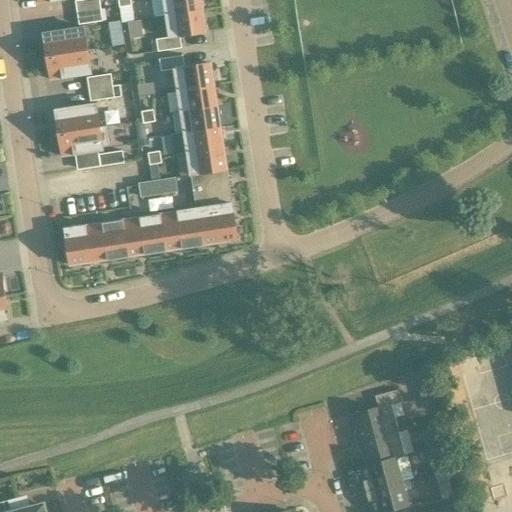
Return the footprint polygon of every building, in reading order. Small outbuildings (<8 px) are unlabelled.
[(81,0),(75,1),(77,13),(100,9),(98,0),(81,0)] [(199,0),(162,0),(165,16),(201,11),(199,0)] [(119,2),(122,23),(134,21),(131,1),(119,2)] [(100,9),(77,13),(79,24),(102,21),(100,9)] [(165,16),(168,38),(156,40),(158,51),(182,48),(180,36),(205,32),(201,11),(165,16)] [(120,20),(108,22),(112,46),(124,44),(120,20)] [(46,57),(86,51),(83,28),(42,34),(46,57)] [(90,74),(86,51),(46,57),(49,80),(90,74)] [(181,56),(158,60),(159,72),(173,70),(176,92),(213,86),(210,64),(183,68),(181,56)] [(88,89),(112,86),(110,74),(86,78),(88,89)] [(120,85),(112,86),(88,89),(90,101),(122,97),(120,85)] [(213,86),(176,92),(180,112),(216,107),(213,86)] [(57,134),(98,128),(94,105),(54,111),(57,134)] [(216,107),(180,112),(172,114),(175,134),(183,133),(219,128),(216,107)] [(153,109),(141,111),(142,118),(154,116),(153,109)] [(98,128),(57,134),(61,157),(101,151),(101,147),(108,146),(105,127),(98,128)] [(138,128),(140,140),(147,139),(145,127),(138,128)] [(219,128),(183,133),(186,154),(223,148),(219,128)] [(147,139),(140,140),(141,147),(148,146),(147,139)] [(181,177),(189,176),(226,170),(223,148),(186,154),(178,155),(181,177)] [(123,151),(99,155),(101,166),(124,163),(123,151)] [(159,151),(148,152),(149,160),(160,158),(159,151)] [(160,158),(149,160),(152,181),(173,178),(172,169),(159,171),(158,163),(161,163),(160,158)] [(226,170),(189,176),(195,210),(213,207),(231,204),(226,170)] [(173,179),(145,184),(138,185),(140,198),(175,192),(173,179)] [(231,204),(213,207),(218,243),(237,241),(231,204)] [(213,207),(195,210),(200,246),(218,243),(213,207)] [(195,210),(158,215),(164,252),(200,246),(195,210)] [(158,215),(122,221),(127,257),(164,252),(158,215)] [(122,221),(85,226),(91,263),(127,257),(122,221)] [(91,263),(85,226),(63,230),(69,266),(91,263)] [(419,389),(422,402),(434,400),(427,369),(410,374),(413,385),(419,389)] [(353,434),(356,443),(398,432),(391,406),(401,403),(398,391),(375,398),(378,409),(352,416),(356,433),(353,434)] [(444,430),(441,420),(441,419),(429,422),(432,433),(444,430)] [(398,432),(356,443),(358,453),(362,452),(366,467),(366,468),(395,460),(405,458),(398,432)] [(434,474),(446,471),(442,458),(431,461),(434,474)] [(366,468),(366,467),(360,469),(366,492),(402,483),(395,460),(366,468)] [(446,471),(434,474),(437,484),(449,481),(446,471)] [(10,479),(0,482),(0,488),(11,484),(10,479)] [(402,483),(366,492),(371,511),(387,511),(408,506),(402,483)] [(451,490),(439,493),(441,501),(453,498),(451,490)] [(45,511),(44,507),(26,511),(20,511),(18,502),(0,506),(0,511),(45,511)]
